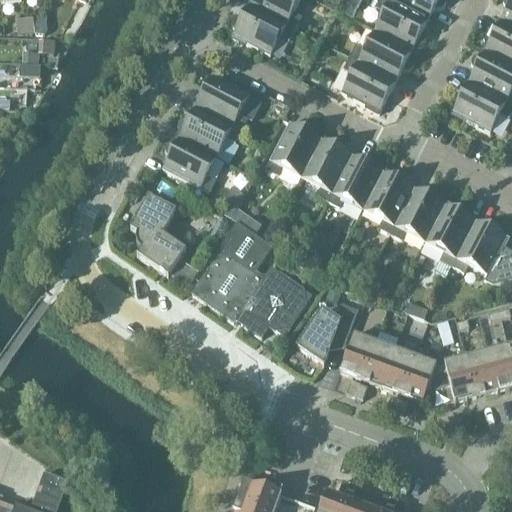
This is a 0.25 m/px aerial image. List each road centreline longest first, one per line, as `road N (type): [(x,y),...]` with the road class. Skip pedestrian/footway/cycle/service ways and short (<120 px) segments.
road 1 (residential): [(465,481),(276,404),(85,270),(78,254),(84,224),(182,35)]
road 2 (residential): [(406,150),(182,35)]
road 3 (residential): [(406,150),(478,0)]
